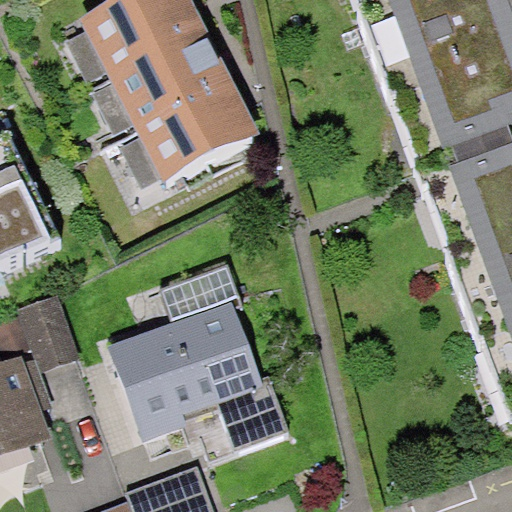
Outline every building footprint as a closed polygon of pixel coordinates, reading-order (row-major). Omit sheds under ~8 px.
[(167,0),(150,0),(65,48),(152,202),(251,146),(167,0)] [(511,0),(386,0),(511,361),(511,0)] [(0,258),(46,236),(12,168),(0,173),(0,258)] [(176,338),(113,362),(144,443),(214,417),(230,459),(292,436),(228,266),(159,292),(176,338)] [(23,365),(0,373),(0,460),(43,444),(34,420),(54,413),(44,388),(75,376),(48,303),(6,319),(23,365)] [(132,495),(138,511),(222,511),(206,468),(132,495)]
